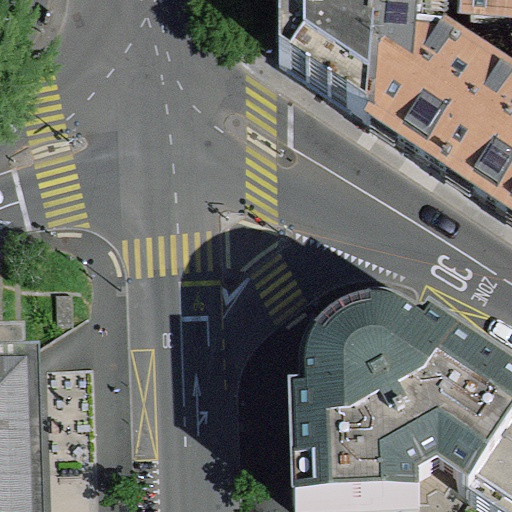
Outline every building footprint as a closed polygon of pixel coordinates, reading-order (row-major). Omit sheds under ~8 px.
[(381,29),(383,0),(281,0),(282,69),(372,129),(381,29)] [(511,39),(511,0),(383,0),(381,29),(422,31),(424,16),(464,18),(463,25),(473,36),(511,39)] [(422,47),(422,31),(381,29),(372,129),(511,222),(511,93),(444,48),(422,47)] [(471,506),(511,445),(511,384),(434,331),(427,337),(404,321),(371,318),(370,325),(352,327),(331,338),(320,353),(314,350),(306,366),(302,389),(303,407),(294,409),(296,511),(421,511),(421,495),(442,486),(471,506)] [(46,511),(42,375),(0,376),(0,511),(46,511)] [(511,511),(511,445),(471,506),(480,511),(511,511)]
